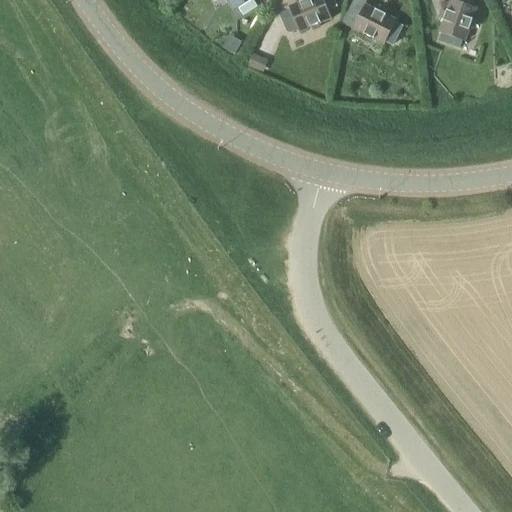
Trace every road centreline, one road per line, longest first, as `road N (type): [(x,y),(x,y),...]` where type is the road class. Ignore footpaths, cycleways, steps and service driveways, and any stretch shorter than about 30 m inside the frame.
road 1 (unclassified): [(466,511),(316,324),(300,273),(313,172)]
road 2 (track): [(175,315),(208,313),(386,473),(434,474)]
road 3 (tertiary): [(313,172),(233,139),(146,84),(86,0)]
road 4 (tertiary): [(313,172),(393,185),(511,176)]
